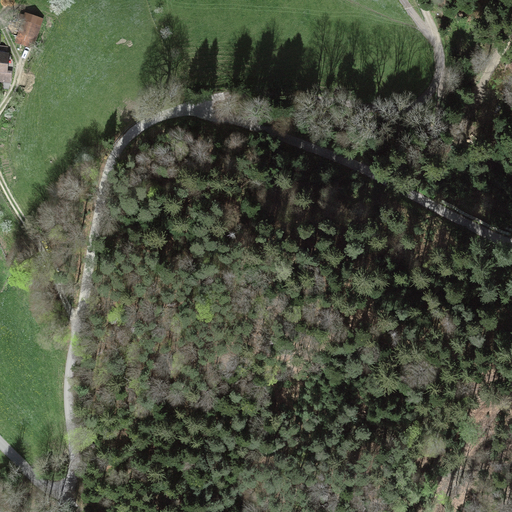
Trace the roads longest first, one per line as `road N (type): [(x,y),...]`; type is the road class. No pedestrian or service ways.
road 1 (unclassified): [(0,444),(42,481),(72,473),(71,364),(106,181),(119,148),(160,116),(184,109),(237,122),(363,169),(511,243)]
road 2 (track): [(439,64),(440,124),(511,177)]
